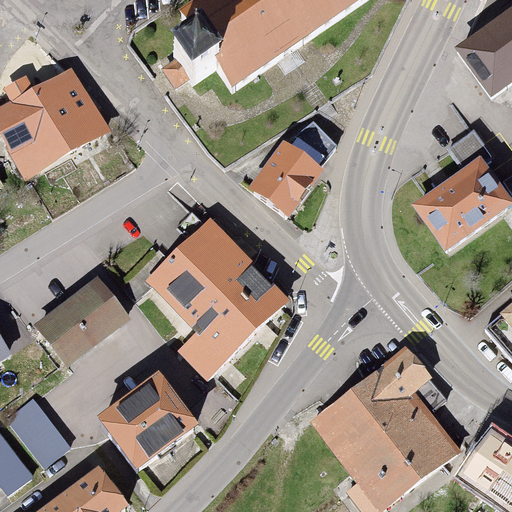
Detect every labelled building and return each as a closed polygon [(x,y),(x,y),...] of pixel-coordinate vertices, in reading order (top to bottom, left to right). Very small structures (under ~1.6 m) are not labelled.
[(201,0),(183,12),(197,33),(176,48),(188,65),(199,82),(221,68),(235,89),(367,0),(201,0)] [(511,12),(459,49),(493,98),(511,84),(511,12)] [(0,127),(27,176),(105,133),(73,75),(0,115),(0,127)] [(284,145),(251,190),(291,220),(325,175),(284,145)] [(511,204),(482,161),(416,207),(448,252),(511,207),(511,204)] [(251,268),(212,225),(149,281),(199,337),(182,353),(204,376),(284,304),(251,268)] [(101,285),(39,328),(66,366),(127,323),(101,285)] [(511,310),(487,331),(511,360),(511,310)] [(0,343),(0,361),(8,357),(0,343)] [(402,352),(311,425),(359,485),(343,498),(354,511),(386,511),(460,454),(414,395),(428,384),(402,352)] [(167,380),(103,421),(138,474),(202,433),(167,380)] [(69,449),(36,406),(10,426),(43,468),(69,449)] [(511,511),(511,448),(492,434),(462,478),(511,511)] [(33,485),(0,442),(0,491),(9,503),(33,485)] [(102,473),(53,509),(49,511),(123,511),(128,509),(102,473)]
